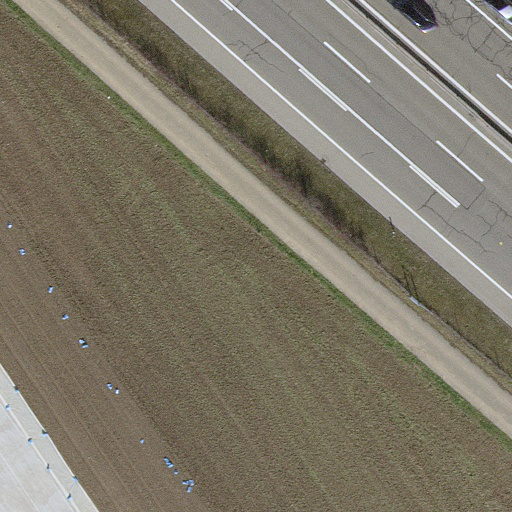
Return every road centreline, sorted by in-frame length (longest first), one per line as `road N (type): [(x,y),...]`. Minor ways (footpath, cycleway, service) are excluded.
road 1 (track): [(36,0),(511,424)]
road 2 (motorway): [(253,0),(511,229)]
